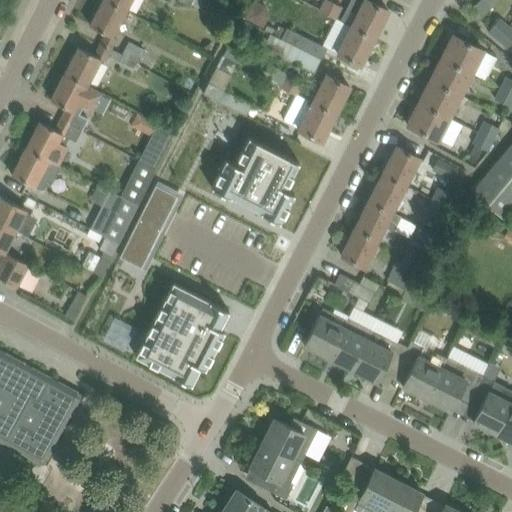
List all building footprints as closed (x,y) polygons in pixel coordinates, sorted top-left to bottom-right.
[(111,37),(125,10),(104,0),(102,0),(89,25),(105,34),(99,44),(109,50),(115,39),(111,37)] [(192,0),(104,0),(125,10),(130,0),(181,0),(191,5),(192,0)] [(330,0),(323,0),(318,11),(335,19),(342,6),(330,0)] [(366,0),(364,0),(351,27),(373,38),(387,10),(366,0)] [(493,6),(485,0),(479,0),(469,12),(480,21),(493,6)] [(498,39),(508,27),(499,19),(488,31),(498,39)] [(359,66),(373,38),(351,27),(337,54),(359,66)] [(511,45),(511,30),(508,27),(498,39),(509,49),(511,45)] [(287,28),(282,39),(299,48),(305,37),(287,28)] [(299,48),(282,39),(269,33),(262,47),(314,73),(321,59),(299,48)] [(448,43),(440,58),(445,61),(445,60),(472,73),(473,72),(486,79),(496,59),(483,52),(483,51),(475,47),(452,35),(451,36),(456,38),(452,45),(448,43)] [(121,54),(121,56),(135,63),(137,64),(138,63),(145,49),(128,41),(121,54)] [(303,82),(229,43),(222,56),(235,63),(297,95),(303,82)] [(103,61),(106,55),(133,68),(135,63),(121,56),(109,50),(99,44),(93,55),(78,47),(64,73),(88,86),(86,85),(99,59),(103,61)] [(461,96),(472,73),(445,60),(445,61),(441,68),(436,65),(429,80),(434,83),(434,82),(461,96)] [(101,92),(88,86),(64,73),(50,100),(66,108),(61,118),(81,129),(83,130),(89,119),(78,113),(83,105),(92,110),(101,92)] [(348,87),(326,75),(312,103),(335,114),(348,87)] [(511,77),(506,75),(500,87),(511,92),(511,77)] [(225,105),(231,93),(208,82),(203,93),(225,105)] [(449,118),(461,96),(434,82),(434,83),(430,90),(425,87),(418,102),(422,105),(423,105),(449,118)] [(511,92),(500,87),(493,100),(510,108),(511,104),(511,92)] [(321,141),(335,114),(312,103),(297,95),(285,120),(300,127),(298,130),(321,141)] [(438,141),(449,118),(423,105),(422,105),(419,112),(414,110),(406,125),(438,141)] [(75,141),(81,129),(61,118),(54,130),(39,122),(25,148),(47,160),(60,166),(60,165),(59,165),(68,147),(64,145),(68,137),(75,141)] [(483,119),(477,132),(494,140),(500,127),(483,119)] [(157,123),(139,159),(156,168),(174,132),(157,123)] [(488,151),(494,140),(477,132),(471,142),(488,151)] [(226,158),(211,187),(231,197),(231,196),(244,203),(245,200),(250,202),(251,203),(255,205),(254,208),(261,211),(260,212),(280,222),(294,193),(285,189),(299,162),(249,136),(235,163),(226,158)] [(511,205),(511,145),(471,193),(501,218),(511,205)] [(395,146),(382,173),(405,185),(419,158),(395,146)] [(52,183),(60,166),(47,160),(25,148),(11,175),(38,189),(45,187),(47,185),(49,181),(52,183)] [(139,159),(120,196),(137,205),(156,168),(139,159)] [(392,212),(405,185),(382,173),(368,201),(392,213),(393,212),(392,212)] [(156,185),(120,257),(141,268),(178,196),(156,185)] [(437,186),(431,198),(449,207),(454,195),(437,186)] [(118,243),(137,205),(120,196),(109,191),(90,229),(105,236),(118,243)] [(27,211),(25,210),(14,204),(3,198),(0,196),(0,224),(10,229),(16,233),(27,211)] [(443,218),(449,207),(431,198),(425,209),(443,218)] [(401,216),(393,212),(392,213),(368,201),(354,228),(381,242),(390,246),(396,232),(393,231),(401,216)] [(201,237),(219,245),(230,221),(213,213),(201,237)] [(5,253),(16,233),(10,229),(0,224),(0,252),(4,254),(4,253),(5,253)] [(375,255),(381,242),(354,228),(340,255),(364,267),(371,253),(375,255)] [(511,231),(508,229),(503,237),(511,242),(511,231)] [(409,240),(403,252),(425,263),(439,236),(431,232),(423,248),(409,240)] [(102,276),(118,243),(105,236),(98,248),(103,250),(92,272),(102,276)] [(198,282),(209,258),(192,250),(181,274),(198,282)] [(5,253),(4,253),(4,254),(0,252),(0,279),(16,287),(28,265),(5,253)] [(420,273),(425,263),(403,252),(398,263),(395,261),(386,280),(406,290),(415,271),(420,273)] [(335,285),(351,293),(359,297),(364,286),(341,274),(335,285)] [(173,281),(135,355),(191,384),(200,366),(205,368),(225,330),(220,328),(229,310),(173,281)] [(375,291),(364,286),(359,297),(370,303),(375,291)] [(71,305),(65,316),(73,320),(79,309),(71,305)] [(354,306),(349,317),(399,338),(404,327),(354,306)] [(304,345),(328,357),(344,327),(330,320),(334,313),(323,308),(304,345)] [(328,357),(352,369),(372,329),(348,317),(344,327),(328,357)] [(352,369),(377,381),(384,367),(395,372),(398,365),(407,347),(372,329),(352,369)] [(426,398),(445,359),(410,341),(407,347),(398,365),(410,371),(403,386),(426,398)] [(449,355),(484,372),(489,361),(454,345),(449,355)] [(0,441),(43,465),(81,394),(0,350),(0,441)] [(468,401),(481,377),(482,374),(447,356),(445,359),(426,398),(450,410),(457,395),(468,401)] [(496,433),(511,401),(511,392),(481,377),(468,401),(479,407),(472,421),(496,433)] [(511,401),(496,433),(511,441),(511,401)] [(274,418),(262,443),(302,463),(318,430),(293,418),(289,426),(274,418)] [(302,463),(262,443),(250,467),(261,473),(255,484),(285,499),(292,485),(291,485),(302,463)] [(354,478),(362,463),(351,458),(339,481),(350,487),(354,478)] [(382,511),(397,481),(373,469),(366,484),(354,478),(350,487),(342,501),(354,507),(353,508),(360,511),(381,511),(382,511)] [(421,493),(397,481),(382,511),(381,511),(421,511),(414,508),(421,493)] [(269,511),(236,490),(223,510),(226,511),(269,511)]
